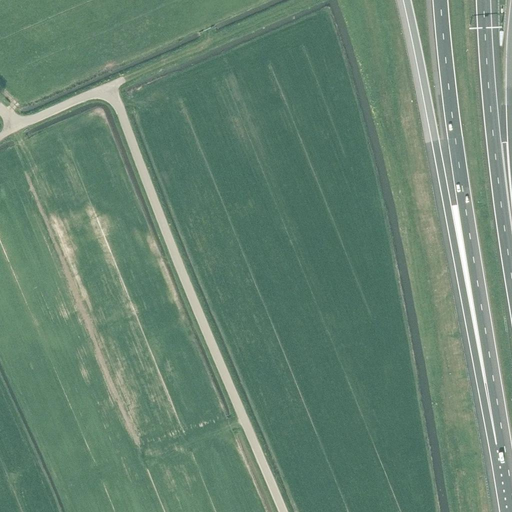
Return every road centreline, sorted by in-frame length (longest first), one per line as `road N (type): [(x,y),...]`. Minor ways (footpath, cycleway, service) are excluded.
road 1 (unclassified): [(283,511),(113,96),(96,91),(24,121),(0,108)]
road 2 (motorway): [(407,0),(505,449)]
road 3 (motorway): [(441,0),(505,449)]
road 4 (motorway): [(511,279),(485,0)]
road 5 (track): [(305,0),(104,91)]
